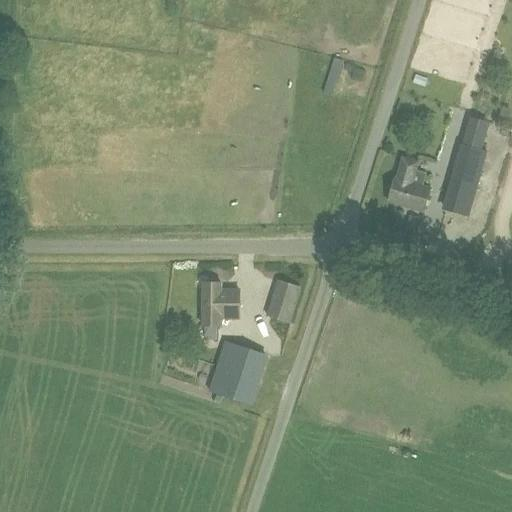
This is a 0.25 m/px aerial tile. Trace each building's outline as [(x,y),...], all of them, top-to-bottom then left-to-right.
[(469,217),(487,153),(464,146),(446,210),(469,217)] [(423,212),(431,188),(423,186),(426,174),(416,171),(419,163),(403,158),(397,178),(396,177),(389,202),(423,212)] [(419,220),(411,218),(409,228),(416,230),(419,220)] [(266,317),(290,324),(302,288),(278,281),(266,317)] [(240,289),(222,289),(222,284),(204,284),(203,326),(221,326),(221,318),(239,318),(240,289)] [(233,399),(241,372),(218,365),(210,392),(233,399)] [(216,396),(214,403),(220,405),(222,397),(216,396)]
